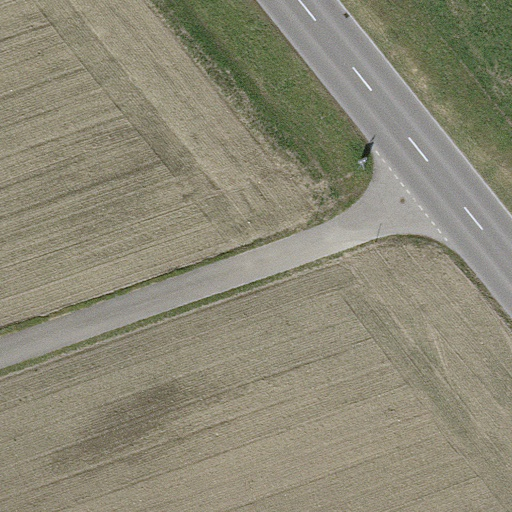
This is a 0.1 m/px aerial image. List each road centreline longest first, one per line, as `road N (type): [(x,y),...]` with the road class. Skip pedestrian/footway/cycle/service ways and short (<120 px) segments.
road 1 (track): [(0,362),(465,198)]
road 2 (secondary): [(304,0),(511,258)]
